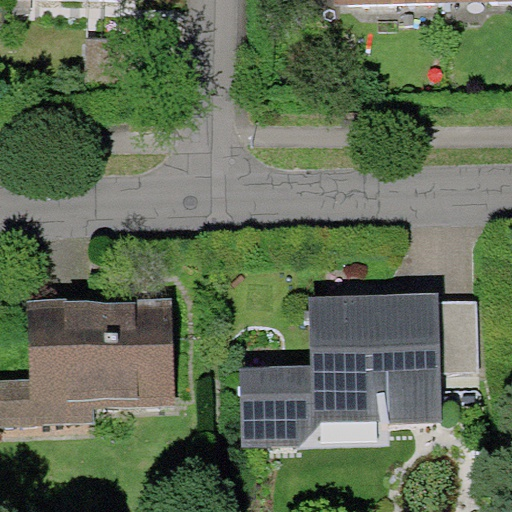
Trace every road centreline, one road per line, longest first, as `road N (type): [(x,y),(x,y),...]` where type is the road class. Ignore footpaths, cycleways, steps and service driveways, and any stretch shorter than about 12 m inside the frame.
road 1 (residential): [(511,192),(204,203)]
road 2 (residential): [(204,203),(0,219)]
road 3 (residential): [(204,203),(211,0)]
